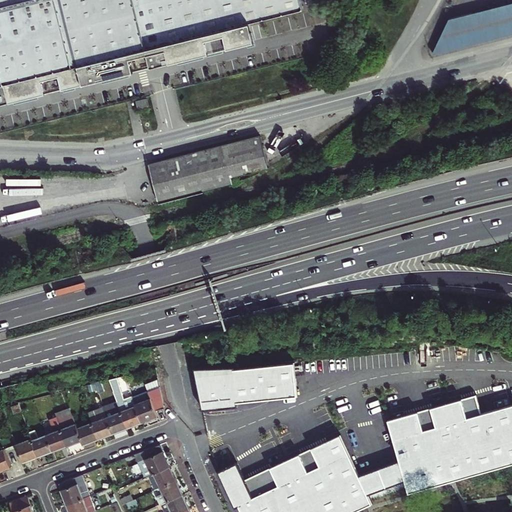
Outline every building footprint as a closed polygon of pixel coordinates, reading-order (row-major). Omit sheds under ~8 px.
[(0,0),(0,55),(7,83),(254,21),(303,10),(302,6),(300,0),(0,0)] [(511,3),(449,19),(433,55),(511,36),(511,3)] [(258,39),(254,21),(7,83),(0,55),(0,90),(8,88),(12,101),(258,39)] [(0,104),(12,101),(8,88),(0,90),(0,104)] [(149,163),(159,204),(233,185),(232,178),(268,169),(259,135),(149,163)] [(234,367),(194,368),(202,405),(203,410),(239,406),(238,402),(298,396),(294,362),(235,369),(234,367)] [(160,383),(147,388),(155,409),(165,406),(160,383)] [(147,388),(132,394),(143,422),(158,416),(155,409),(147,388)] [(143,422),(132,394),(131,393),(117,398),(129,427),(143,422)] [(511,462),(511,403),(481,412),(476,394),(388,420),(399,460),(359,475),(341,434),(246,479),(238,462),(219,471),(235,507),(237,511),(351,511),(362,507),(373,502),(371,500),(369,494),(405,480),(407,487),(408,492),(511,462)] [(129,427),(117,398),(103,404),(107,416),(114,433),(129,427)] [(107,416),(93,421),(100,438),(114,433),(107,416)] [(83,440),(84,444),(100,438),(93,421),(78,427),(83,440)] [(83,440),(78,427),(76,422),(62,427),(62,429),(69,445),(83,440)] [(69,445),(62,429),(48,434),(54,450),(69,445)] [(54,450),(48,434),(33,440),(39,456),(54,450)] [(39,456),(33,440),(33,438),(17,444),(24,462),(39,456)] [(138,462),(163,451),(160,445),(135,454),(138,462)] [(0,471),(12,467),(5,448),(0,449),(0,471)] [(148,476),(170,465),(163,451),(138,462),(145,477),(148,476)] [(160,487),(176,479),(170,465),(148,476),(154,490),(160,487)] [(87,480),(84,474),(61,483),(63,489),(87,480)] [(176,479),(160,487),(163,493),(155,496),(159,505),(161,504),(183,494),(176,479)] [(63,489),(69,504),(92,495),(87,480),(63,489)] [(118,501),(115,493),(109,496),(113,503),(118,501)] [(161,504),(164,511),(180,511),(189,508),(183,494),(161,504)] [(69,504),(71,511),(89,511),(94,510),(98,509),(92,495),(69,504)] [(34,511),(28,496),(10,502),(13,511),(34,511)] [(118,501),(113,503),(116,511),(118,511),(122,510),(118,501)]
